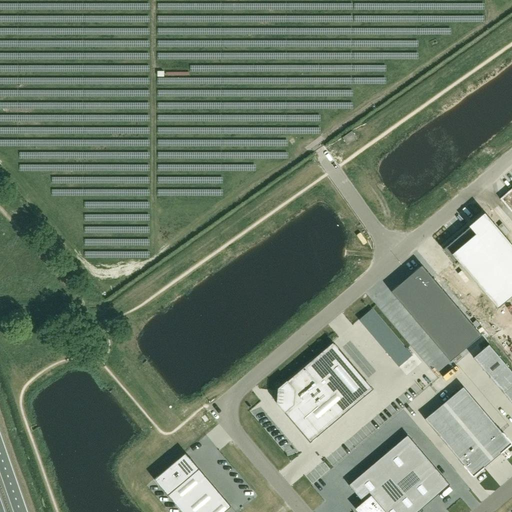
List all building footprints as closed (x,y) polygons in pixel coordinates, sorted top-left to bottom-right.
[(352,131),(342,138),(347,144),(356,137),(352,131)] [(511,245),(485,213),(442,248),(455,264),(458,261),(497,308),(511,294),(511,245)] [(421,265),(390,291),(450,361),(480,335),(421,265)] [(278,402),(277,403),(283,411),(284,411),(310,442),(372,389),(332,343),(286,382),(278,388),(279,389),(278,402)] [(511,371),(489,344),(473,357),(511,404),(511,371)] [(463,387),(424,419),(463,465),(473,477),(484,467),(500,453),(501,453),(511,444),(502,432),(463,387)] [(408,435),(348,485),(360,499),(352,506),(357,511),(416,511),(450,484),(408,435)] [(185,453),(154,480),(181,511),(224,511),(231,506),(185,453)]
